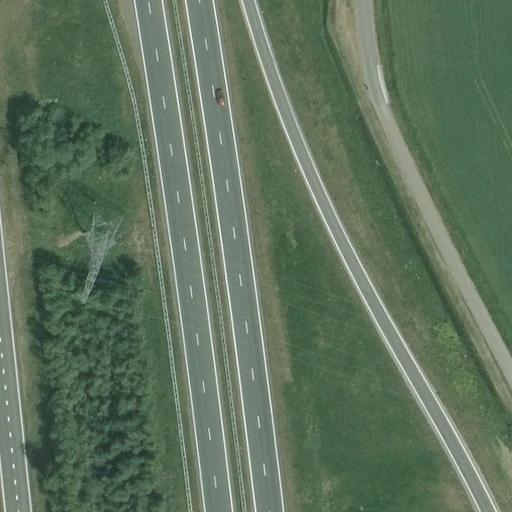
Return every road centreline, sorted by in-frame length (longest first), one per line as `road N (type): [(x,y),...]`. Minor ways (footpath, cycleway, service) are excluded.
road 1 (trunk): [(488,511),(312,178),(249,0)]
road 2 (trunk): [(269,511),(199,0)]
road 3 (trunk): [(147,0),(217,511)]
road 4 (unclassified): [(511,374),(383,118),(364,0)]
road 5 (trunk): [(0,339),(17,511)]
